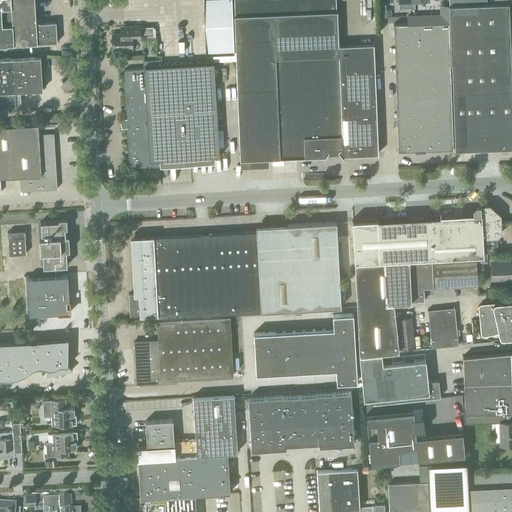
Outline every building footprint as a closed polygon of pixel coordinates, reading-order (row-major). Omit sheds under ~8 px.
[(0,0),(0,45),(7,45),(7,44),(10,44),(10,45),(57,42),(56,22),(39,23),(39,22),(36,22),(34,0),(0,0)] [(235,52),(235,39),(233,0),(205,0),(207,53),(235,52)] [(233,0),(235,39),(235,52),(240,159),(378,153),(373,43),(338,45),(336,0),(233,0)] [(398,0),(399,8),(414,8),(414,2),(426,2),(426,0),(398,0)] [(486,4),(486,0),(448,0),(449,5),(449,14),(450,22),(455,149),(511,146),(511,88),(511,89),(508,3),(486,4)] [(386,9),(386,4),(380,4),(380,16),(392,16),(392,9),(386,9)] [(441,14),(415,15),(416,23),(448,22),(450,22),(449,14),(441,14)] [(398,151),(453,149),(448,22),(416,23),(393,24),(398,151)] [(132,49),(132,39),(140,38),(140,26),(121,27),(121,34),(112,34),(112,49),(132,49)] [(39,86),(37,53),(0,55),(0,102),(20,101),(19,87),(39,86)] [(219,156),(213,62),(143,66),(143,68),(124,69),(127,118),(121,119),(122,128),(127,128),(130,166),(215,161),(215,156),(219,156)] [(35,130),(35,120),(0,122),(0,173),(17,172),(18,187),(54,185),(50,129),(35,130)] [(473,214),(352,221),(359,354),(398,350),(393,302),(411,301),(409,259),(433,258),(483,255),(482,237),(498,236),(501,232),(500,214),(489,205),(476,205),(473,211),(473,214)] [(62,219),(40,220),(43,264),(66,262),(66,249),(69,249),(69,248),(68,248),(67,235),(65,235),(64,220),(62,220),(62,219)] [(24,231),(8,232),(9,254),(26,253),(24,231)] [(320,237),(145,247),(148,300),(323,290),(320,237)] [(433,258),(409,259),(411,301),(424,300),(423,288),(434,288),(478,285),(476,256),(433,258)] [(493,279),(511,278),(510,261),(492,262),(493,279)] [(67,275),(27,278),(29,314),(69,312),(69,307),(67,308),(66,301),(68,300),(67,275)] [(511,331),(511,301),(511,300),(480,303),(478,305),(478,306),(478,308),(481,333),(481,334),(482,335),(484,336),(485,336),(504,331),(505,334),(511,331)] [(432,347),(458,345),(454,307),(428,310),(432,347)] [(330,328),(251,332),(253,372),(333,368),(333,382),(353,381),(350,313),(330,314),(330,328)] [(136,384),(161,382),(161,379),(232,375),(229,317),(157,321),(158,340),(134,341),(136,384)] [(413,317),(399,319),(401,349),(416,348),(413,317)] [(71,369),(66,365),(66,363),(65,339),(0,341),(0,377),(6,378),(7,378),(19,375),(31,368),(33,368),(33,367),(36,367),(38,367),(41,367),(42,367),(43,367),(45,368),(46,368),(47,368),(45,375),(53,374),(52,376),(58,376),(58,375),(59,375),(59,376),(65,373),(63,371),(71,369)] [(464,384),(511,383),(511,352),(463,356),(464,384)] [(381,353),(361,355),(365,398),(376,397),(377,403),(418,399),(429,398),(440,397),(439,379),(428,380),(426,359),(382,364),(381,353)] [(511,404),(511,383),(464,384),(465,414),(511,412),(511,404)] [(316,393),(316,394),(319,442),(319,445),(354,443),(350,391),(316,393)] [(285,444),(319,442),(316,394),(282,396),(285,444)] [(174,440),(173,420),(145,421),(147,448),(138,449),(139,453),(135,453),(136,460),(137,460),(140,498),(230,492),(227,453),(237,452),(233,395),(193,397),(196,439),(174,440)] [(285,444),(282,396),(282,395),(248,398),(251,449),(286,447),(285,444)] [(48,400),(43,400),(43,416),(49,416),(52,416),(52,425),(77,423),(77,415),(76,415),(75,407),(65,408),(65,399),(48,400)] [(413,411),(366,416),(369,442),(371,463),(464,454),(462,432),(416,437),(413,411)] [(511,412),(465,414),(465,424),(499,422),(500,444),(511,443),(511,412)] [(0,429),(0,455),(14,454),(14,453),(22,452),(20,423),(12,424),(12,428),(0,429)] [(46,453),(68,451),(68,446),(71,445),(77,444),(76,428),(53,430),(54,438),(46,439),(46,453)] [(467,463),(427,465),(427,479),(428,481),(429,500),(429,511),(469,511),(467,473),(467,463)] [(368,467),(320,470),(317,470),(319,511),(373,511),(373,506),(359,507),(357,473),(369,472),(368,467)] [(511,511),(511,470),(467,473),(469,511),(511,511)] [(418,511),(418,501),(429,500),(428,481),(388,483),(389,511),(418,511)] [(150,497),(140,498),(140,500),(150,499),(150,502),(145,503),(145,511),(195,511),(195,494),(150,497)] [(71,495),(43,497),(43,511),(80,511),(81,509),(75,509),(72,508),(71,495)] [(0,503),(0,511),(20,511),(21,507),(14,507),(14,510),(7,509),(7,507),(8,504),(0,503)]
